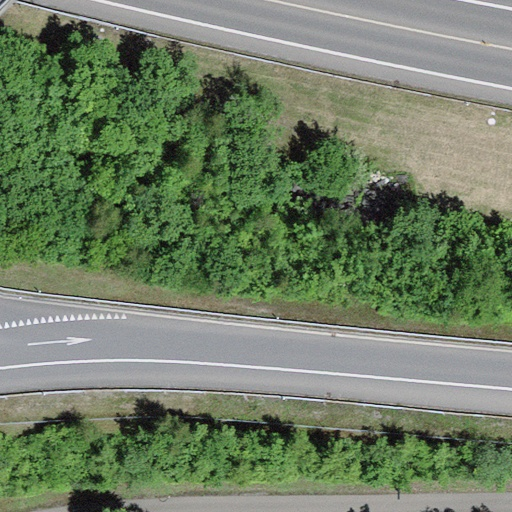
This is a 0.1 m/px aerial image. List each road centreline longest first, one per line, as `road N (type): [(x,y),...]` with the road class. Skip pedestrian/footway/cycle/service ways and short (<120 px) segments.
road 1 (trunk): [(83,342),(511,377)]
road 2 (trunk): [(511,48),(290,0)]
